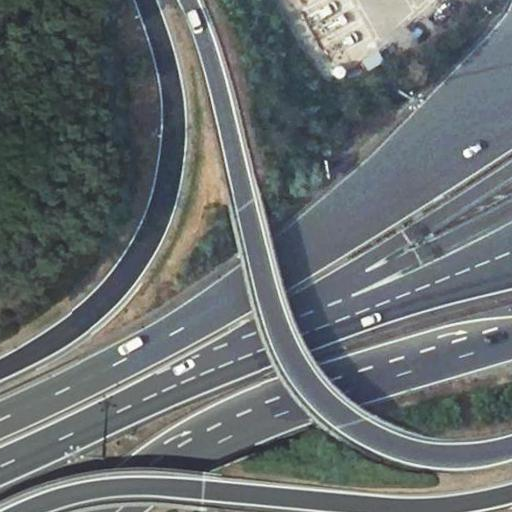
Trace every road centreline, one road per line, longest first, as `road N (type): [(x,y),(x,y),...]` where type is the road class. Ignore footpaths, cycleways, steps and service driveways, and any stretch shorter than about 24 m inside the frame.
road 1 (trunk): [(187,0),(219,96),(254,263),(301,375),(346,423),(383,443),(441,457),(511,449)]
road 2 (secondary): [(35,511),(151,490),(398,507),(511,493)]
road 3 (trunk): [(144,0),(175,124),(161,202),(107,293),(0,368)]
road 4 (trunk): [(109,511),(181,457),(231,432),(511,339)]
road 5 (trunk): [(294,257),(155,343),(0,418)]
road 6 (trunk): [(511,26),(294,257)]
road 7 (trunk): [(182,379),(469,270)]
road 8 (trunk): [(511,46),(294,257)]
road 9 (trunk): [(511,67),(294,257)]
road 10 (trunk): [(511,81),(294,257)]
road 11 (trunk): [(511,95),(294,257)]
road 12 (trunk): [(511,108),(294,257)]
road 13 (trunk): [(511,121),(294,257)]
road 14 (trunk): [(319,291),(511,166)]
road 15 (trunk): [(319,291),(391,269),(511,207)]
road 16 (trunk): [(0,463),(182,379)]
road 17 (trunk): [(182,379),(319,291)]
